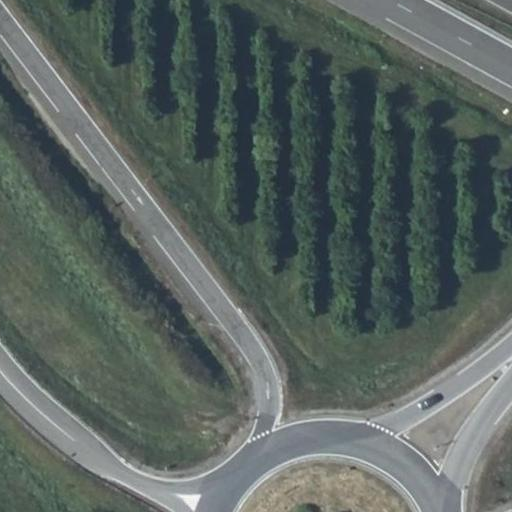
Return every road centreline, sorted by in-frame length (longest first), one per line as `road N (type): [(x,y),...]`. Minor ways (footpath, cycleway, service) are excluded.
road 1 (trunk): [(0,18),(252,347),(270,400),(260,452)]
road 2 (tertiary): [(213,505),(178,501),(116,468),(72,439),(0,369)]
road 3 (tertiary): [(511,342),(423,408),(342,435)]
road 4 (tertiary): [(439,506),(472,433),(511,377)]
road 5 (trunk): [(390,0),(511,66)]
road 6 (tertiary): [(439,506),(415,472),(382,447),(342,435)]
